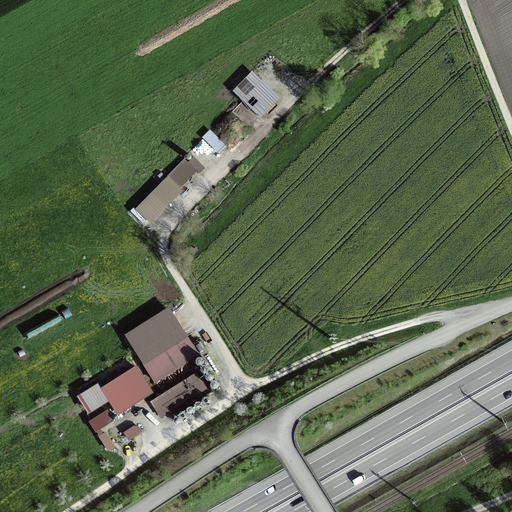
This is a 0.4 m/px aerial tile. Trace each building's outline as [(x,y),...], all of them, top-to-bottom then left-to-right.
[(225,146),(213,132),(207,137),(219,151),(225,146)] [(150,222),(185,189),(172,176),(137,209),(150,222)] [(188,336),(144,362),(157,384),(201,358),(188,336)] [(116,409),(148,388),(136,368),(103,389),(116,409)] [(198,373),(151,401),(161,418),(208,389),(198,373)] [(91,413),(106,403),(100,392),(84,402),(91,413)]
